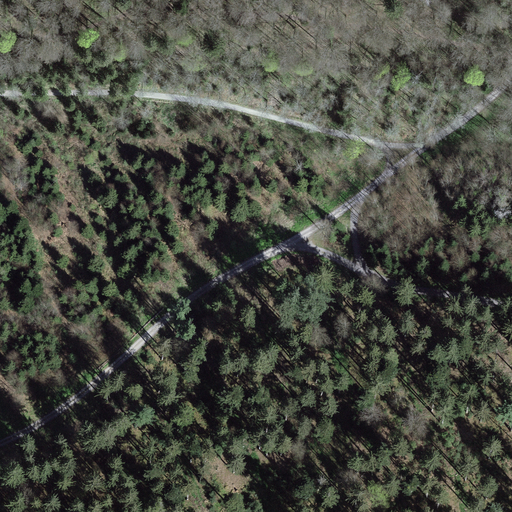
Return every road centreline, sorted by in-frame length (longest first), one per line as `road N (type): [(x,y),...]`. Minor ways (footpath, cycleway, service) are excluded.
road 1 (track): [(511,80),(410,156),(267,114),(154,96),(0,96)]
road 2 (track): [(361,193),(192,297),(81,393),(0,443)]
road 3 (track): [(361,193),(352,217),(363,273),(511,310)]
